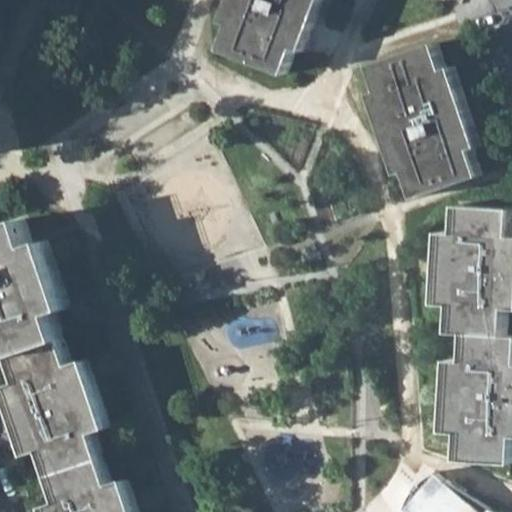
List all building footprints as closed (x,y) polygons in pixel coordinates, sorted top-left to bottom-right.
[(222,47),(286,72),(297,45),(303,48),(317,13),(322,0),(232,0),(226,18),(233,21),(222,47)] [(406,169),(415,196),(482,174),(472,147),(479,145),(466,104),(453,64),(446,67),(437,40),(371,62),(380,89),(372,90),(398,171),(406,169)] [(460,457),(511,460),(511,333),(508,333),(510,304),(511,304),(511,205),(462,201),(460,228),(444,227),(438,299),(455,301),(453,329),(468,330),(467,357),(451,356),(447,428),(462,429),(460,457)] [(135,511),(124,478),(111,482),(95,431),(108,426),(86,358),(72,362),(55,311),(69,306),(47,239),(33,243),(25,218),(0,225),(0,330),(3,329),(20,380),(6,385),(29,453),(42,449),(60,500),(46,505),(48,511),(135,511)] [(414,511),(418,511),(449,478),(448,477),(447,478),(439,470),(438,469),(431,473),(424,479),(419,484),(419,485),(416,487),(415,489),(413,491),(412,494),(411,495),(407,506),(408,507),(408,506),(414,511)] [(500,511),(449,478),(418,511),(500,511)]
